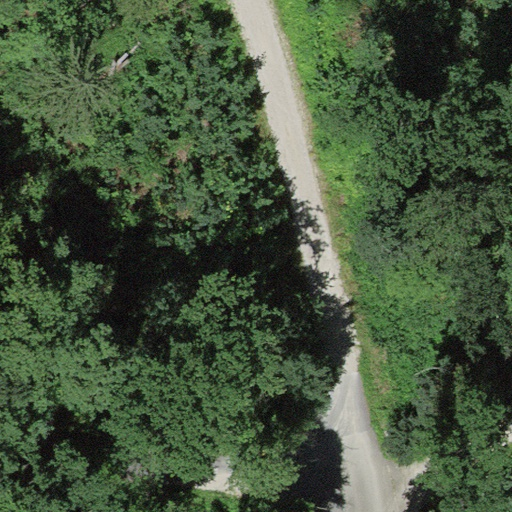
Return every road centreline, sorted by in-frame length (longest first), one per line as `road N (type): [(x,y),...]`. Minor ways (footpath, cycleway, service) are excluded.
road 1 (track): [(373,502),(249,0)]
road 2 (residential): [(373,502),(0,446)]
road 3 (track): [(511,424),(373,502)]
